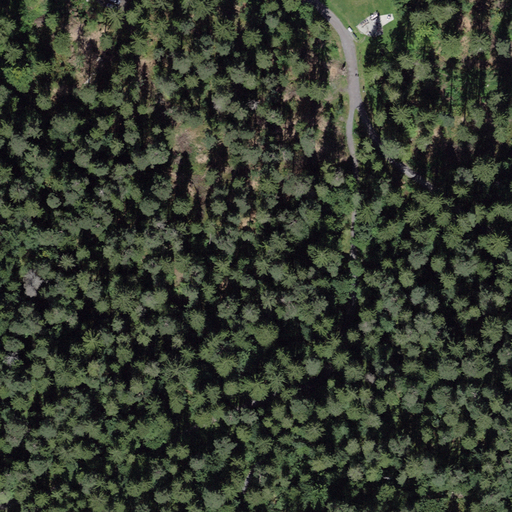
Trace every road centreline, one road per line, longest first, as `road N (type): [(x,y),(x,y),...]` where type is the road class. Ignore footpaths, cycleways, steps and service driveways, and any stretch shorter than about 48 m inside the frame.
road 1 (track): [(354,95),(359,189),(340,346),(303,389),(238,511)]
road 2 (track): [(354,95),(391,159),(511,242)]
